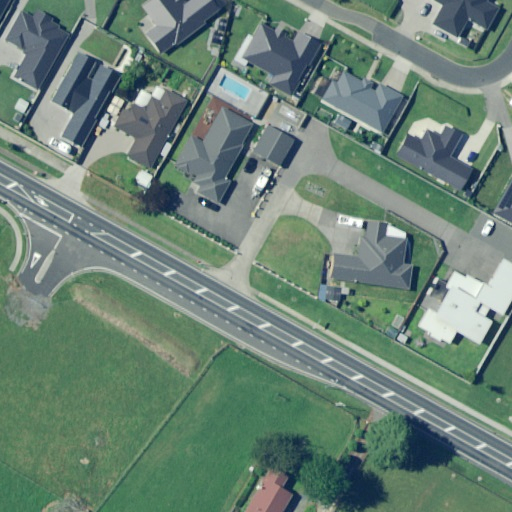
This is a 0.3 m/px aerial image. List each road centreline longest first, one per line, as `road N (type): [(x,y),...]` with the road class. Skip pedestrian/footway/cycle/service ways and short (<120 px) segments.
road 1 (primary): [(74,217),(511,462)]
road 2 (residential): [(320,0),(455,74),(497,71),(511,58)]
